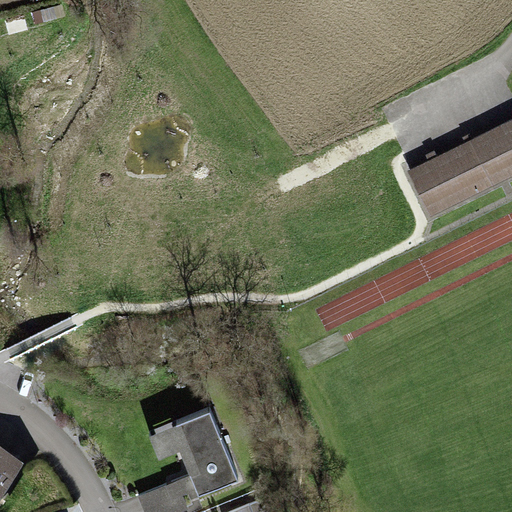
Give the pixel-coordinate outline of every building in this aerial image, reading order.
[(511,180),(511,120),(409,171),(433,219),(511,180)] [(215,404),(151,432),(163,460),(184,451),(202,493),(246,474),(215,404)] [(0,511),(23,472),(0,458),(0,511)] [(173,511),(192,504),(180,476),(140,493),(147,511),(173,511)] [(264,511),(258,498),(223,511),(264,511)]
